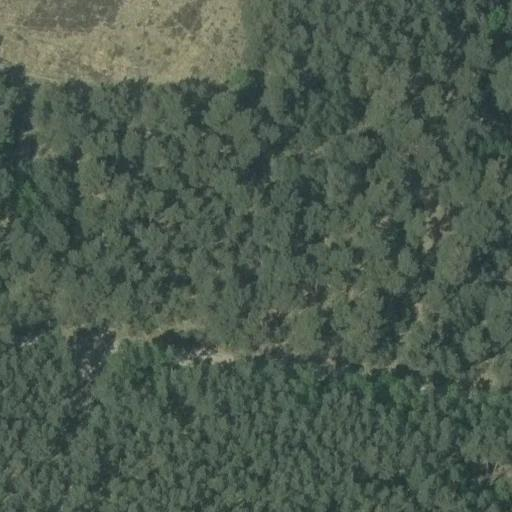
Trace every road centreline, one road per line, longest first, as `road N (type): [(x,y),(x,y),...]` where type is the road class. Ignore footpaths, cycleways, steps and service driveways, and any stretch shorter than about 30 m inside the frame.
road 1 (track): [(0,343),(511,409)]
road 2 (track): [(69,511),(108,357)]
